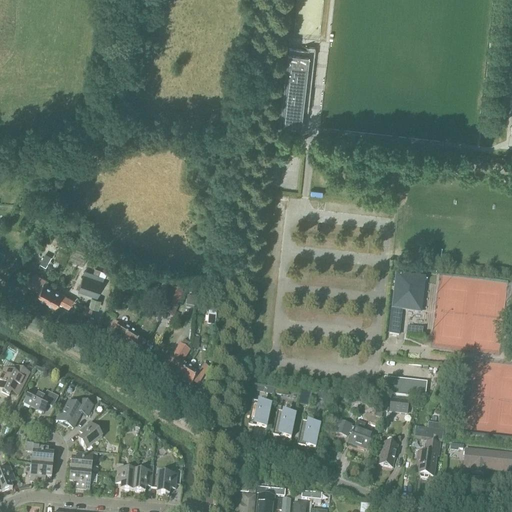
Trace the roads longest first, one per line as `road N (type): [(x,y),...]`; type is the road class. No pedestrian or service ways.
road 1 (residential): [(188,419),(0,304)]
road 2 (residential): [(216,433),(413,511)]
road 3 (residential): [(58,498),(60,442),(0,409)]
